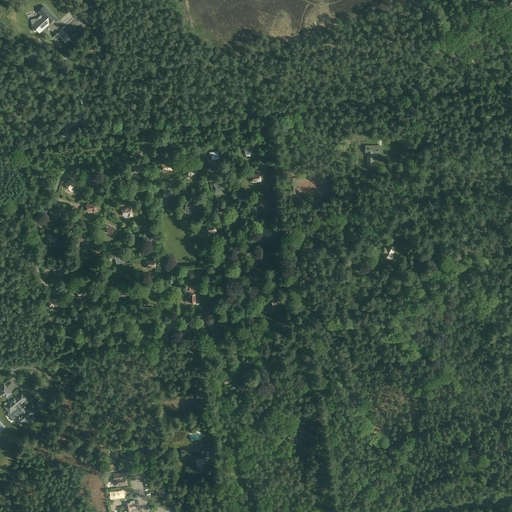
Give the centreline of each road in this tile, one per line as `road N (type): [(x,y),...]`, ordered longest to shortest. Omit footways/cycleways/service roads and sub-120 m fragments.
road 1 (unclassified): [(511,80),(0,150)]
road 2 (unknown): [(54,28),(80,16),(98,38),(93,76),(72,117),(74,140)]
